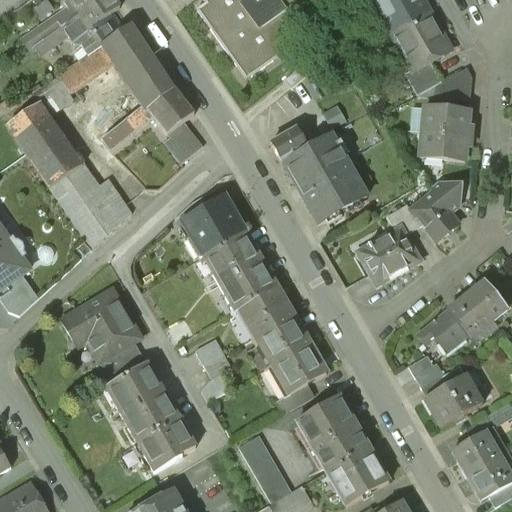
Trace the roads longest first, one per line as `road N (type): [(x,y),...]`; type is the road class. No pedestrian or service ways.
road 1 (residential): [(354,348),(240,154),(135,0)]
road 2 (track): [(0,349),(231,142)]
road 3 (residential): [(490,237),(503,15)]
road 4 (residential): [(446,511),(354,348)]
road 5 (residential): [(354,348),(490,237)]
road 6 (residential): [(0,374),(76,511)]
